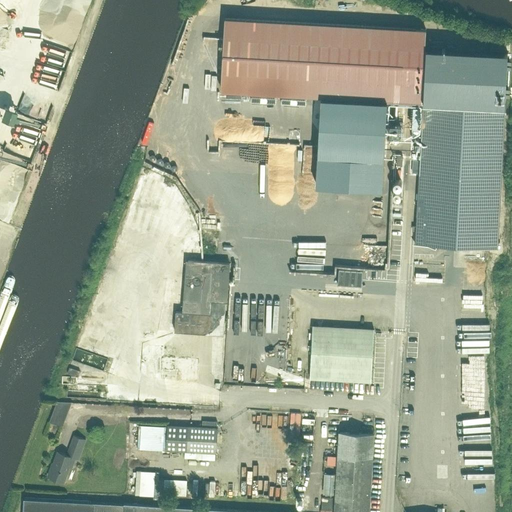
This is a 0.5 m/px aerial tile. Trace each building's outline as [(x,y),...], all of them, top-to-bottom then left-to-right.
[(334,0),(333,7),(343,10),(346,0),(334,0)] [(425,28),(225,18),(221,90),(321,95),(318,148),(384,152),(387,99),(423,101),(415,243),(497,248),(507,52),(424,47),(425,28)] [(320,152),(320,166),(332,165),(332,151),(320,152)] [(372,155),(373,169),(383,168),(381,154),(372,155)] [(142,173),(138,187),(157,193),(163,175),(151,172),(150,175),(142,173)] [(229,262),(186,259),(182,311),(176,311),(174,331),(222,334),(225,300),(227,300),(229,262)] [(410,264),(410,293),(433,293),(434,265),(410,264)] [(373,330),(313,326),(310,376),(371,380),(373,330)] [(144,356),(144,372),(161,372),(161,356),(144,356)] [(73,402),(58,401),(50,421),(63,426),(73,402)] [(218,427),(167,424),(166,450),(216,452),(218,427)] [(368,511),(371,457),(373,433),(340,431),(338,455),(338,456),(334,511),(277,511),(124,504),(123,504),(95,502),(23,498),(22,511),(368,511)] [(85,439),(74,434),(66,454),(57,451),(48,476),(63,482),(69,466),(72,467),(75,458),(78,459),(82,447),(85,439)] [(324,472),(323,493),(335,494),(336,473),(324,472)]
